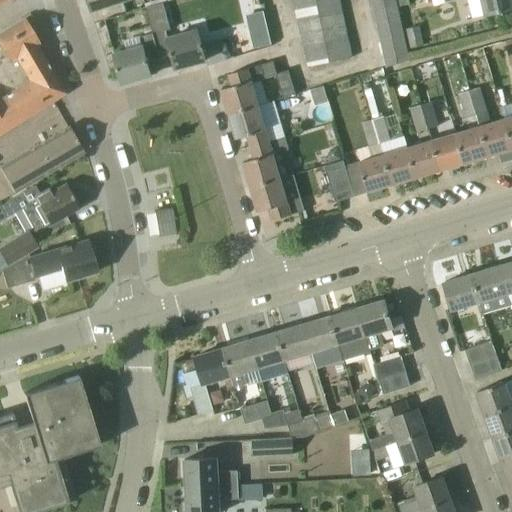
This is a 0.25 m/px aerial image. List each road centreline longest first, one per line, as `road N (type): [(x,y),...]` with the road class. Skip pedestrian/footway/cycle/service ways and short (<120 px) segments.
road 1 (unclassified): [(492,511),(396,243)]
road 2 (unclassified): [(139,321),(95,110)]
road 3 (unclassified): [(260,284),(199,95),(187,86)]
road 4 (unclassified): [(129,511),(143,432),(139,321)]
road 5 (unclassified): [(0,360),(139,321)]
road 6 (unclassified): [(260,284),(396,243)]
road 7 (unclassified): [(354,0),(367,59),(301,78)]
road 8 (unclassified): [(139,321),(260,284)]
road 9 (unclassified): [(396,243),(511,208)]
